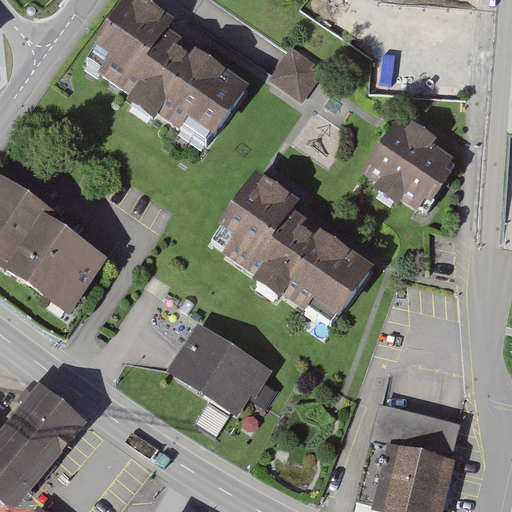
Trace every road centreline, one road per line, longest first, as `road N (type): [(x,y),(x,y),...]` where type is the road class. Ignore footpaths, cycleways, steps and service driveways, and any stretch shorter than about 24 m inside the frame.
road 1 (residential): [(494,511),(505,458),(476,392),(507,0)]
road 2 (tertiary): [(0,334),(259,511)]
